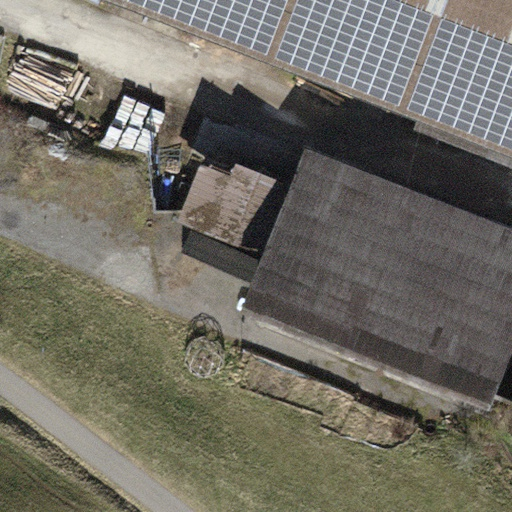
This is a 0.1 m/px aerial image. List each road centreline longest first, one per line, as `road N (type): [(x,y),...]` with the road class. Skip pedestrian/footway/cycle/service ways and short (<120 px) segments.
road 1 (track): [(26,0),(220,73),(511,203)]
road 2 (track): [(0,197),(207,289)]
road 3 (track): [(172,511),(0,372)]
